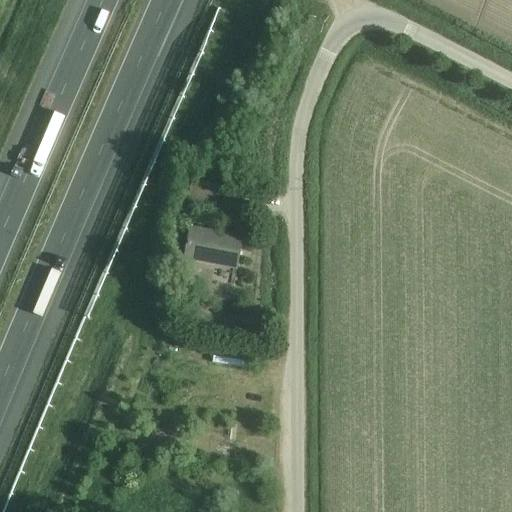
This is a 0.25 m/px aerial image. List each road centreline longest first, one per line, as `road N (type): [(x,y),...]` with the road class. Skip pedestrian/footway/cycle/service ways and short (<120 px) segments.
road 1 (unclassified): [(295,511),(299,137),(335,37),(355,20)]
road 2 (motorway): [(0,392),(168,0)]
road 3 (motorway): [(102,0),(0,235)]
road 4 (unclassified): [(511,83),(394,22),(355,20)]
